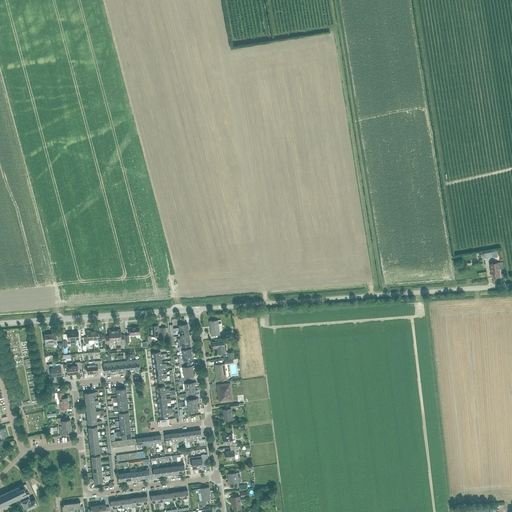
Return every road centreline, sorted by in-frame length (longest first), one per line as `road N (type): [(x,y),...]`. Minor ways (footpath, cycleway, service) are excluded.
road 1 (unclassified): [(232,306),(511,285)]
road 2 (residential): [(0,323),(197,311)]
road 3 (residential): [(218,476),(91,493),(81,443)]
